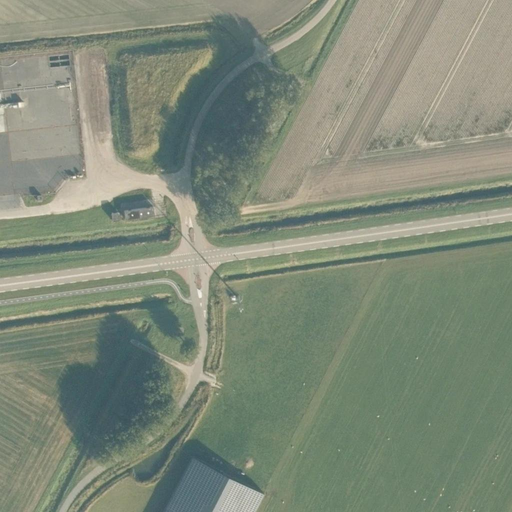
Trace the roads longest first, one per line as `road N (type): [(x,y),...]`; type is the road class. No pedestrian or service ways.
road 1 (unclassified): [(196,258),(185,183),(191,128),(238,67),(302,35),(331,0)]
road 2 (primary): [(511,212),(196,258)]
road 3 (tertiary): [(61,511),(94,471),(163,425),(188,391),(203,341),(196,258)]
road 4 (primary): [(0,285),(196,258)]
